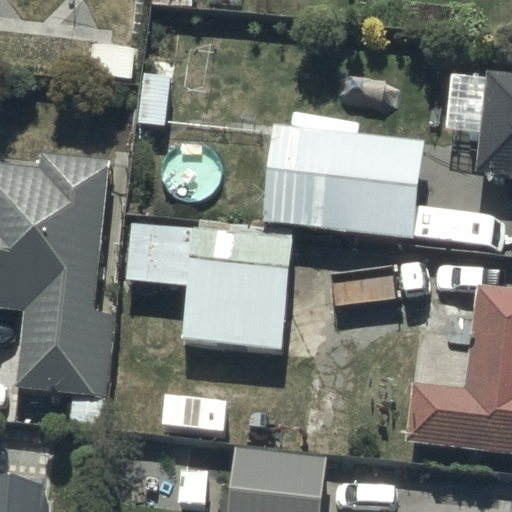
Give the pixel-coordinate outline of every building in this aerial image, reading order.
[(175,127),(179,78),(165,77),(167,58),(180,59),(185,7),(198,8),(198,0),(155,0),(151,48),(97,44),(94,75),(147,80),(144,125),(175,127)] [(511,74),(494,73),(493,77),(458,75),(454,133),(488,135),(487,150),(476,149),(474,173),(511,175),(511,74)] [(281,123),(269,223),(423,241),(435,142),(281,123)] [(23,390),(27,390),(26,417),(50,418),(50,413),(57,414),(58,392),(76,393),(74,427),(112,429),(118,316),(106,315),(115,161),(51,157),(50,169),(0,166),(0,311),(28,313),(23,390)] [(215,377),(284,383),(298,231),(199,223),(198,232),(137,228),(133,282),(193,287),(188,342),(217,344),(215,377)] [(511,293),(483,291),(474,394),(418,389),(413,448),(511,456),(511,293)] [(318,511),(325,459),(234,447),(225,511),(318,511)] [(0,511),(57,511),(59,489),(0,484),(0,511)]
